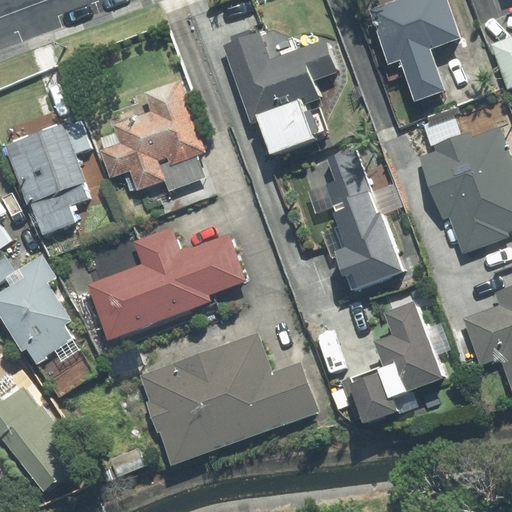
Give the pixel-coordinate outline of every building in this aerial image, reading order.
[(455,0),(393,0),(374,6),(396,76),(412,71),(424,107),(458,96),(441,41),(466,34),(455,0)] [(263,32),(226,47),(257,124),(268,120),(280,149),(329,129),(313,89),(343,77),(327,38),(273,59),(263,32)] [(511,38),(494,45),(511,90),(511,38)] [(198,177),(215,171),(184,76),(143,90),(150,110),(116,121),(123,143),(104,149),(113,176),(138,168),(144,187),(172,178),(168,166),(192,158),(198,177)] [(84,116),(9,142),(46,249),(82,236),(73,210),(98,201),(87,167),(100,163),(84,116)] [(511,128),(510,123),(424,153),(460,260),(511,241),(511,128)] [(411,268),(362,146),(334,158),(342,177),(332,180),(358,244),(338,252),(354,291),(411,268)] [(14,213),(0,193),(0,251),(14,242),(0,223),(14,213)] [(148,263),(92,283),(113,342),(250,294),(229,237),(187,252),(179,228),(140,241),(148,263)] [(42,258),(0,285),(0,307),(63,399),(105,371),(69,318),(79,312),(42,258)] [(511,294),(464,312),(486,372),(507,364),(511,379),(511,294)] [(455,380),(423,298),(394,309),(404,337),(390,342),(399,365),(348,384),(364,426),(423,404),(419,394),(455,380)] [(260,331),(144,375),(177,460),(324,404),(307,359),(275,371),(260,331)] [(0,395),(0,431),(52,489),(93,453),(31,383),(8,404),(0,395)]
